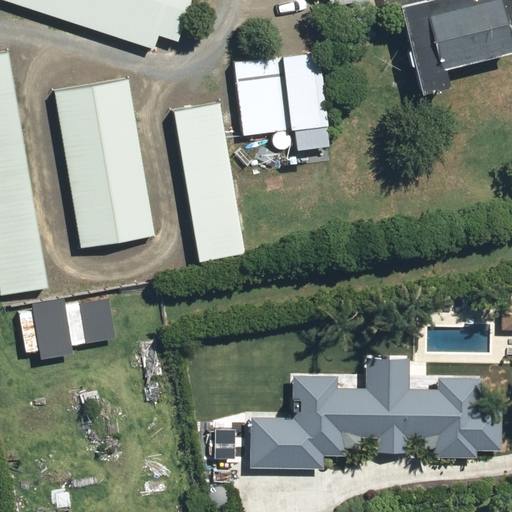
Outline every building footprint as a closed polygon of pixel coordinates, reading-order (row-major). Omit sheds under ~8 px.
[(166,0),(21,0),(153,43),(166,0)] [(414,65),(420,93),(448,86),(444,67),(511,50),(511,41),(508,27),(511,25),(511,0),(414,0),(399,4),(409,46),(407,50),(410,64),(411,65),(414,65)] [(0,295),(48,287),(8,51),(0,51),(0,295)] [(327,125),(318,51),(233,61),(242,135),(327,125)] [(128,78),(54,90),(79,247),(154,235),(128,78)] [(245,253),(219,102),(173,110),(197,261),(245,253)] [(81,300),(61,302),(64,342),(85,341),(81,300)] [(511,303),(502,303),(501,329),(511,329),(511,303)] [(35,305),(20,307),(26,353),(42,351),(35,305)] [(487,327),(488,311),(435,308),(434,328),(464,329),(465,325),(487,327)] [(250,416),(249,467),(323,469),(323,455),(345,455),(345,447),(360,447),(361,437),(376,437),(376,451),(407,452),(407,438),(423,438),(423,448),(432,448),(432,457),(476,457),(476,450),(501,450),(502,404),(481,403),(481,378),(438,377),(438,376),(409,376),(409,357),(364,356),(364,375),(292,374),(292,397),(291,397),(290,409),(296,409),(296,417),(290,416),(250,416)]
